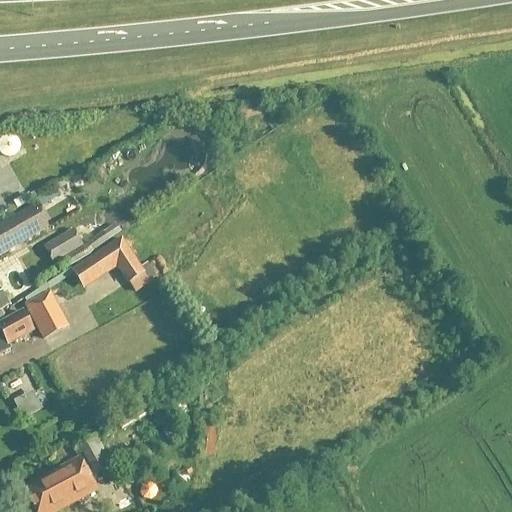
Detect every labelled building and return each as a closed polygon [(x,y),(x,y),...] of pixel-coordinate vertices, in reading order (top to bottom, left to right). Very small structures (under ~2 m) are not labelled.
[(0,224),(0,257),(49,230),(32,206),(0,224)] [(73,233),(61,240),(71,257),(82,250),(73,233)] [(120,241),(71,273),(80,286),(115,264),(128,284),(142,275),(120,241)] [(151,274),(162,267),(155,256),(144,264),(151,274)] [(42,339),(64,329),(48,297),(26,307),(42,339)] [(0,354),(8,350),(6,346),(31,332),(21,313),(0,324),(0,354)] [(17,399),(26,418),(44,410),(35,391),(17,399)] [(79,411),(88,423),(98,416),(89,404),(79,411)] [(112,468),(94,437),(59,455),(64,465),(76,458),(90,481),(112,468)] [(57,511),(93,491),(75,459),(20,491),(32,511),(57,511)] [(154,511),(180,497),(164,470),(121,495),(130,511),(154,511)]
